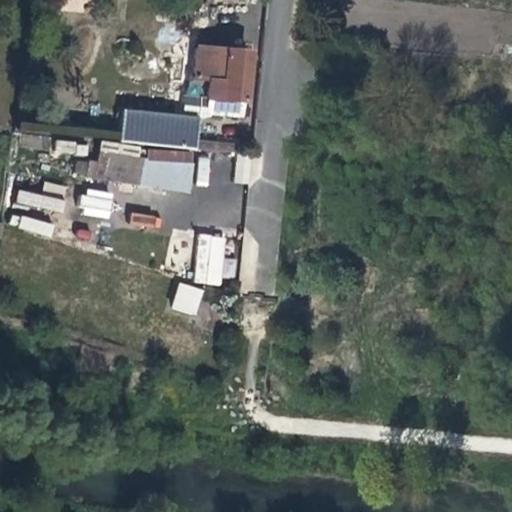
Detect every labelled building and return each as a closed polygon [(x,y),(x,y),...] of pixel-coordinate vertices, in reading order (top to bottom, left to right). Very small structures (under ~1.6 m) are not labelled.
[(49,0),(49,8),(95,10),(95,0),(49,0)] [(239,113),(245,52),(193,48),(190,77),(205,79),(204,99),(174,96),(172,115),(167,115),(164,146),(196,149),(199,123),(213,125),(214,111),(239,113)] [(115,141),(164,146),(167,115),(118,110),(115,141)] [(82,177),(138,185),(143,157),(134,156),(135,146),(96,140),(93,161),(84,159),(82,177)] [(144,147),(143,157),(138,185),(183,192),(188,154),(144,147)] [(254,183),(255,154),(236,154),(235,183),(254,183)] [(42,192),(64,198),(67,186),(45,181),(42,192)] [(109,219),(114,193),(84,187),(79,214),(109,219)] [(43,195),(19,189),(16,203),(60,213),(65,193),(45,188),(43,195)] [(131,212),(129,225),(158,228),(160,216),(131,212)] [(13,213),(10,225),(50,237),(53,225),(13,213)] [(222,284),(224,235),(197,233),(194,283),(222,284)] [(164,308),(179,312),(182,303),(188,305),(193,287),(172,281),(164,308)]
